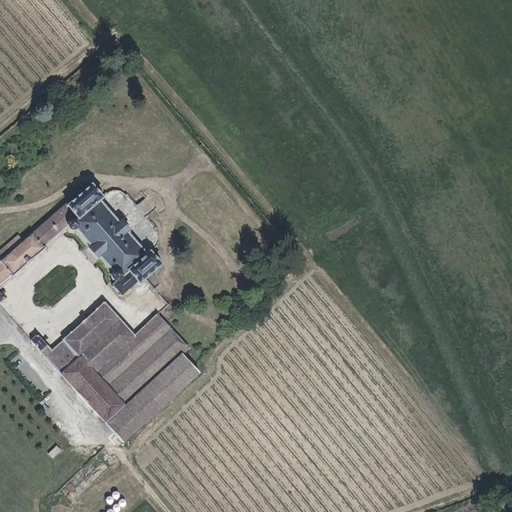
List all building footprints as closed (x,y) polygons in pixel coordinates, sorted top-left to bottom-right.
[(106,192),(96,181),(73,200),(72,199),(26,239),(4,258),(0,252),(0,298),(2,301),(10,295),(0,285),(14,273),(17,273),(51,244),(50,242),(73,222),(73,225),(75,227),(78,228),(81,228),(98,248),(117,271),(115,273),(115,276),(115,278),(118,282),(116,283),(125,294),(143,278),(144,280),(148,277),(165,262),(156,250),(154,248),(150,251),(132,230),(135,228),(125,216),(122,219),(104,197),(108,194),(106,192)] [(0,252),(4,258),(26,239),(21,233),(0,251),(0,252)] [(290,251),(284,244),(278,249),(284,257),(290,251)] [(135,335),(106,302),(64,338),(66,340),(53,351),(38,334),(32,339),(107,423),(185,353),(191,349),(160,314),(135,335)] [(185,353),(107,423),(124,442),(201,372),(185,353)] [(90,411),(81,421),(95,434),(104,424),(90,411)]
